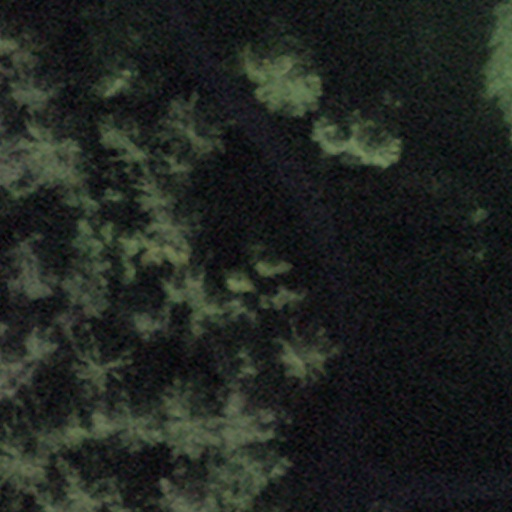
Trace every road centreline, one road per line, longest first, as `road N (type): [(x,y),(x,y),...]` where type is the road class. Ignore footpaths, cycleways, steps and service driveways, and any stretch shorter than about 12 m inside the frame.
road 1 (track): [(302,511),(363,468),(354,291),(333,230),(287,161),(191,51),(163,0)]
road 2 (track): [(363,468),(511,477)]
